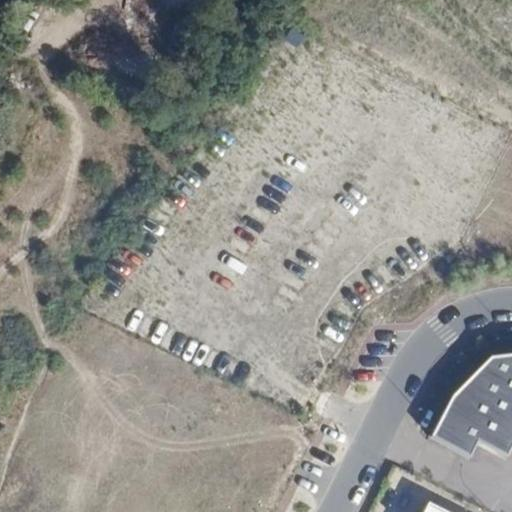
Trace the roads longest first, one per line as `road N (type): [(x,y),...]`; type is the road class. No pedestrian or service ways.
road 1 (unclassified): [(329,511),(395,386),(443,331),(470,316),(511,309)]
road 2 (unknown): [(373,429),(511,482)]
